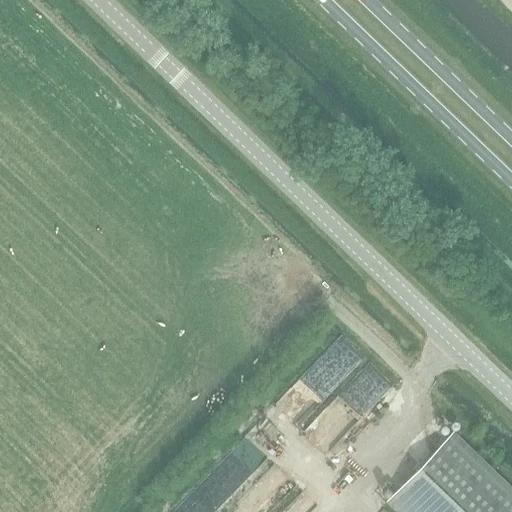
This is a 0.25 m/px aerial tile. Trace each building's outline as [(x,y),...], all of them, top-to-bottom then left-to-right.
[(276,258),(265,258),(265,280),(276,280),(276,258)] [(333,344),(282,397),(297,411),(347,358),(333,344)] [(369,355),(304,416),(332,445),(397,384),(369,355)] [(396,511),(511,511),(511,489),(452,432),(386,502),(396,511)] [(283,455),(252,488),(267,502),(298,468),(283,455)]
